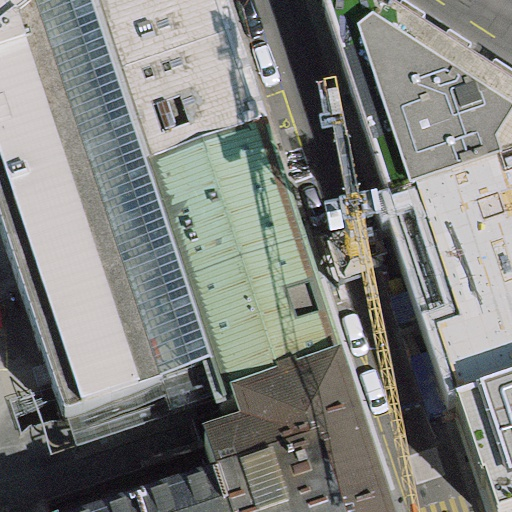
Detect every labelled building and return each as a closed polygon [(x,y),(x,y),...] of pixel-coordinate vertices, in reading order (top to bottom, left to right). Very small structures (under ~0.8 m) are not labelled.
[(0,0),(0,208),(82,455),(241,410),(164,168),(262,136),(216,0),(0,0)] [(511,173),(511,99),(358,0),(353,0),(329,20),(391,214),(511,173)] [(341,376),(262,136),(164,168),(241,410),(341,376)] [(511,173),(391,214),(462,417),(511,399),(511,173)] [(220,490),(226,511),(385,511),(341,376),(241,410),(250,439),(207,452),(220,490)] [(511,511),(511,399),(462,417),(493,511),(511,511)] [(226,511),(220,490),(155,511),(226,511)]
